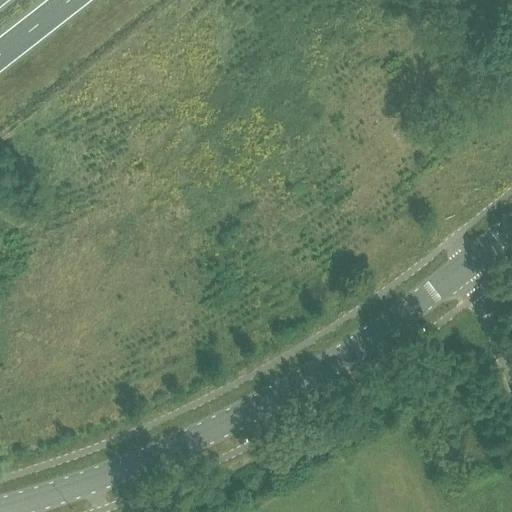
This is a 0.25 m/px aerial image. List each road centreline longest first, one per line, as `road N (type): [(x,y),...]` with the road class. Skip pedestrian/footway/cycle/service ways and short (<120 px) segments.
road 1 (tertiary): [(0,510),(219,429),(343,362),(467,268)]
road 2 (track): [(467,268),(448,221),(459,100),(435,0)]
